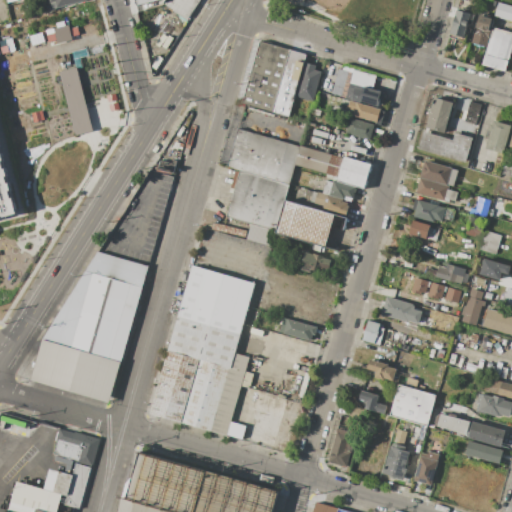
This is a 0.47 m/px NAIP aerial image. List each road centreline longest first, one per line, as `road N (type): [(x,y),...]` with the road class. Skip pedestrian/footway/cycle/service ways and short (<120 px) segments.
road 1 (residential): [(292,511),(438,0)]
road 2 (residential): [(426,511),(0,391)]
road 3 (tertiary): [(0,364),(201,47)]
road 4 (residential): [(101,511),(198,163)]
road 5 (residential): [(511,94),(224,11)]
road 6 (residential): [(149,129),(116,0)]
